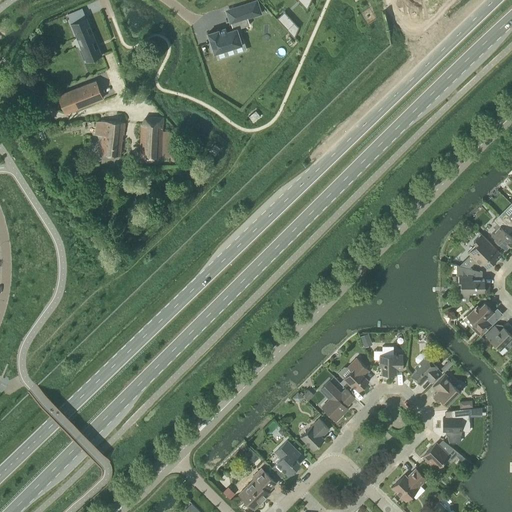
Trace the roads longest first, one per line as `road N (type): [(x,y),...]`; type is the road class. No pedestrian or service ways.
road 1 (primary): [(9,511),(511,21)]
road 2 (primary): [(494,0),(0,473)]
road 3 (tertiary): [(220,409),(511,116)]
road 4 (residential): [(367,489),(427,428),(427,411),(401,388),(380,389),(332,461)]
